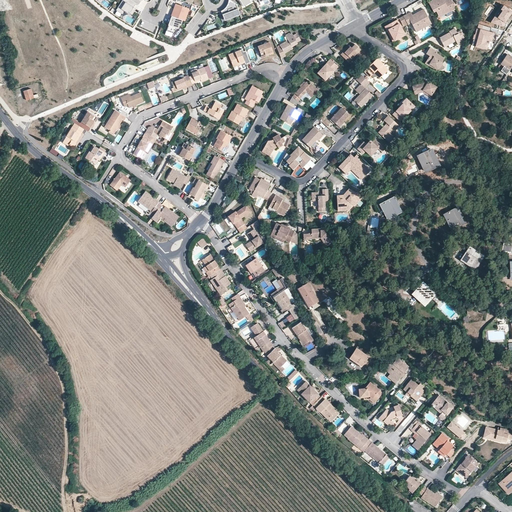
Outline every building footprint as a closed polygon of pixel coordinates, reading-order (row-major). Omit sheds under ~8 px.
[(130,0),(123,0),(122,0),(116,10),(122,14),(125,10),(132,15),(135,11),(133,10),(135,8),(133,7),(136,3),(130,0)] [(223,10),(222,10),(223,14),(225,19),(231,16),(232,18),(240,15),(236,4),(230,0),(228,0),(229,0),(228,2),(228,3),(227,4),(227,6),(225,8),(224,9),(223,9),(223,10)] [(451,0),(445,0),(447,2),(445,2),(443,0),(432,0),(428,2),(434,11),(436,10),(439,15),(449,10),(451,11),(456,8),(451,0)] [(176,4),(172,16),(182,20),(184,21),(189,9),(176,4)] [(493,23),(505,27),(511,15),(511,10),(505,6),(502,10),(504,11),(500,18),(497,16),(493,23)] [(410,12),(399,18),(403,26),(407,24),(408,25),(411,23),(416,32),(426,26),(423,21),(428,19),(423,9),(415,14),(416,16),(413,17),(412,15),(410,12)] [(166,31),(174,34),(179,28),(180,25),(181,25),(182,20),(172,16),(166,31)] [(394,40),(404,35),(396,20),(384,26),(386,31),(388,29),(394,40)] [(189,32),(194,26),(190,22),(185,29),(189,32)] [(491,27),(479,24),(478,29),(477,29),(476,35),(475,35),(472,45),(486,49),(488,43),(489,44),(490,40),(489,40),(489,38),(492,39),(494,33),(490,32),(491,27)] [(451,32),(449,33),(439,38),(443,48),(455,42),(457,46),(462,43),(461,40),(459,37),(462,35),(460,31),(456,33),(454,29),(451,31),(451,32)] [(290,46),(297,43),(300,41),(297,35),(293,37),(291,33),(285,36),(287,41),(279,45),(279,46),(275,47),(280,58),(285,56),(284,54),(292,50),(291,48),(290,46)] [(269,55),(272,54),(268,43),(257,47),(260,57),(268,54),(269,55)] [(360,48),(354,43),(351,47),(349,46),(343,52),(343,51),(340,54),(348,62),(360,48)] [(444,58),(436,53),(437,51),(430,47),(426,53),(430,56),(431,56),(429,58),(428,58),(425,63),(429,66),(430,64),(437,68),(438,68),(442,62),(444,58)] [(238,64),(244,62),(239,50),(227,55),(231,65),(237,63),(238,64)] [(500,71),(506,75),(511,65),(511,58),(506,54),(500,63),(503,66),(500,71)] [(382,64),(376,58),(363,71),(369,77),(370,75),(372,77),(377,76),(379,78),(386,71),(380,65),(382,64)] [(317,73),(325,80),(338,67),(330,59),(317,73)] [(444,68),(442,62),(438,68),(437,68),(430,64),(429,66),(436,70),(444,68)] [(188,78),(190,84),(194,83),(193,81),(199,79),(200,81),(200,82),(207,79),(203,68),(196,70),(196,69),(190,72),(191,76),(188,78)] [(369,82),(360,74),(355,79),(360,83),(364,87),(369,82)] [(37,83),(35,76),(35,75),(28,77),(31,85),(37,83)] [(180,88),(187,86),(187,87),(191,86),(190,84),(188,78),(187,75),(170,82),(172,88),(170,89),(171,92),(180,88)] [(305,82),(300,87),(295,93),(293,96),(289,101),(297,105),(299,102),(298,101),(300,98),(306,91),(311,96),(318,89),(317,88),(316,87),(310,82),(308,84),(306,81),(305,82)] [(433,92),(433,91),(436,87),(428,81),(426,84),(424,82),(413,86),(414,92),(423,90),(429,94),(431,91),(433,92)] [(155,88),(153,82),(146,84),(149,90),(155,88)] [(355,89),(360,93),(365,88),(364,87),(360,83),(355,89)] [(255,102),(261,92),(251,86),(243,100),(246,101),(243,104),(250,108),(254,101),(255,102)] [(365,88),(360,93),(353,100),(359,105),(364,100),(366,101),(372,95),(365,88)] [(26,101),(34,98),(31,89),(24,91),(26,101)] [(433,91),(433,92),(430,96),(436,100),(439,95),(433,91)] [(140,93),(131,97),(126,99),(125,97),(121,98),(124,107),(128,106),(129,108),(133,106),(136,105),(144,102),(140,93)] [(403,104),(400,107),(392,115),(400,122),(414,107),(405,99),(401,103),(403,104)] [(209,110),(207,109),(204,107),(201,111),(217,120),(221,111),(218,109),(220,106),(213,102),(211,107),(209,110)] [(240,116),(242,117),(243,118),(247,111),(236,104),(232,111),(231,111),(227,119),(236,124),(240,116)] [(290,116),(293,118),(295,119),(300,111),(287,104),(279,118),(286,122),(290,116)] [(337,126),(343,121),(349,114),(341,107),(330,119),(335,123),(337,126)] [(115,129),(118,125),(121,120),(122,121),(124,117),(114,111),(103,128),(112,134),(115,129)] [(93,121),(96,117),(86,112),(80,122),(89,128),(90,129),(93,125),(91,124),(93,121)] [(390,133),(391,132),(393,130),(394,131),(399,126),(388,116),(383,120),(386,123),(383,127),(384,129),(383,130),(382,129),(379,133),(389,142),(393,138),(390,135),(390,133)] [(195,134),(200,125),(193,121),(194,120),(194,119),(190,118),(184,129),(195,134)] [(89,128),(80,122),(77,127),(82,130),(86,132),(89,128)] [(146,134),(154,139),(156,135),(166,141),(171,133),(169,132),(171,128),(161,122),(158,126),(161,128),(159,132),(151,127),(147,128),(146,130),(148,131),(146,134)] [(75,141),(82,130),(77,127),(73,124),(61,142),(69,147),(70,145),(70,146),(71,146),(72,146),(73,146),(74,145),(74,144),(74,143),(73,142),(72,142),(73,140),(75,141)] [(296,125),(292,133),(294,134),(300,127),(296,125)] [(302,139),(309,146),(316,139),(317,140),(322,135),(314,126),(302,139)] [(224,144),(229,136),(221,131),(216,139),(212,147),(223,153),(228,146),(226,144),(224,144)] [(276,146),(277,148),(282,145),(281,143),(284,140),(281,136),(280,137),(278,133),(272,137),(272,139),(267,140),(261,151),(266,154),(268,152),(270,149),(276,146)] [(146,153),(154,139),(146,134),(144,134),(133,155),(138,158),(142,151),(146,153)] [(384,149),(374,139),(371,142),(369,141),(366,145),(363,142),(357,149),(360,152),(361,151),(363,153),(365,151),(370,156),(377,149),(381,152),(384,149)] [(180,152),(178,151),(176,154),(187,160),(193,149),(184,144),(180,152)] [(98,160),(104,151),(98,147),(96,149),(92,146),(83,158),(93,165),(96,160),(97,159),(98,160)] [(268,152),(266,154),(269,156),(277,148),(276,146),(270,149),(268,152)] [(288,164),(292,168),(298,163),(302,166),(310,158),(302,152),(300,154),(296,149),(294,151),(293,150),(289,155),(290,156),(286,160),(289,163),(288,164)] [(422,166),(425,170),(438,164),(431,149),(418,155),(423,165),(422,166)] [(349,166),(362,178),(369,171),(354,156),(352,158),(350,155),(338,167),(343,172),(349,166)] [(223,161),(213,156),(209,163),(212,165),(206,175),(212,179),(214,175),(215,176),(223,161)] [(185,185),(189,177),(186,175),(185,177),(170,169),(166,177),(174,182),(173,183),(172,185),(178,189),(181,183),(185,185)] [(124,188),(129,181),(118,173),(108,186),(116,191),(120,185),(124,188)] [(264,182),(260,180),(255,177),(249,189),(253,191),(257,194),(263,197),(267,199),(271,193),(267,190),(269,185),(264,182)] [(187,197),(197,202),(199,199),(202,201),(204,195),(201,194),(203,191),(202,190),(203,188),(205,190),(207,186),(194,179),(191,184),(194,186),(192,189),(191,188),(187,197)] [(318,213),(325,212),(324,202),(328,202),(327,189),(322,190),(322,196),(318,196),(318,193),(311,194),(311,201),(318,201),(318,213)] [(337,196),(338,212),(349,211),(354,206),(357,205),(365,197),(349,190),(343,195),(337,196)] [(150,200),(142,194),(137,202),(147,210),(145,213),(145,215),(146,216),(148,216),(148,215),(151,218),(156,211),(157,209),(160,205),(157,203),(158,203),(151,198),(150,200)] [(283,217),(288,207),(280,203),(281,201),(282,200),(274,196),(268,207),(275,211),(275,212),(283,217)] [(387,219),(401,212),(393,198),(381,204),(386,213),(384,214),(387,219)] [(233,224),(236,222),(239,227),(237,229),(240,233),(246,229),(240,219),(250,213),(245,206),(236,213),(235,212),(228,217),(233,224)] [(170,228),(176,220),(168,214),(170,212),(164,207),(160,212),(159,213),(156,211),(151,218),(150,219),(156,224),(159,220),(170,228)] [(448,224),(451,229),(464,222),(457,207),(445,214),(450,223),(448,224)] [(252,225),(255,230),(261,226),(259,221),(252,225)] [(294,232),(289,230),(288,231),(280,227),(281,226),(275,224),(271,235),(276,237),(276,236),(285,240),(284,241),(289,243),(290,239),(293,233),(294,232)] [(328,230),(320,231),(320,229),(311,230),(308,230),(308,231),(308,234),(311,234),(311,239),(320,239),(324,238),(324,241),(328,246),(333,243),(332,241),(335,239),(332,234),(328,234),(328,230)] [(248,234),(252,241),(253,243),(247,247),(250,252),(264,244),(255,230),(248,234)] [(208,244),(203,238),(197,243),(202,249),(208,244)] [(325,248),(328,246),(324,241),(324,238),(320,239),(325,248)] [(470,266),(474,269),(483,256),(469,247),(462,258),(470,265),(470,266)] [(212,275),(220,269),(209,255),(201,261),(205,267),(209,272),(212,275)] [(252,272),(255,277),(264,271),(256,259),(247,265),(252,272)] [(210,276),(212,275),(209,272),(205,267),(202,269),(208,277),(210,276)] [(210,281),(221,296),(228,291),(226,288),(228,286),(223,279),(226,277),(220,269),(212,275),(210,276),(212,280),(210,281)] [(277,290),(279,293),(288,288),(283,277),(277,281),(281,287),(277,290)] [(318,300),(307,281),(297,287),(308,306),(318,300)] [(424,306),(435,295),(423,284),(414,294),(421,302),(420,302),(424,306)] [(394,296),(400,291),(396,286),(386,294),(392,301),(393,300),(394,296)] [(288,288),(279,293),(273,298),(276,304),(277,303),(279,302),(280,304),(279,305),(282,309),(280,310),(283,314),(289,309),(295,320),(302,316),(299,311),(296,305),(288,288)] [(229,306),(239,321),(246,316),(248,315),(250,318),(248,319),(250,321),(253,319),(249,314),(241,303),(243,301),(240,298),(238,294),(231,299),(233,302),(229,306)] [(322,332),(315,320),(311,322),(318,334),(322,332)] [(309,335),(300,322),(291,328),(297,336),(299,334),(300,336),(298,338),(304,346),(310,342),(307,337),(309,335)] [(270,342),(258,323),(253,326),(258,335),(257,335),(254,337),(264,351),(269,348),(267,344),(270,342)] [(356,348),(368,356),(371,353),(359,344),(356,348)] [(274,349),(272,346),(269,348),(264,351),(267,357),(273,363),(274,362),(280,368),(282,367),(287,362),(281,356),(280,356),(277,353),(278,352),(275,349),(274,349)] [(362,366),(368,356),(356,348),(349,358),(362,366)] [(397,357),(395,360),(392,363),(390,361),(385,367),(391,372),(390,373),(397,380),(399,377),(403,372),(408,366),(397,357)] [(290,365),(287,362),(282,367),(285,370),(290,365)] [(290,380),(298,372),(295,370),(287,378),(290,380)] [(397,380),(390,373),(387,377),(395,383),(397,380)] [(420,392),(422,389),(424,386),(420,383),(419,385),(412,379),(403,390),(406,393),(410,388),(414,391),(410,396),(414,399),(417,396),(418,398),(422,394),(420,392)] [(313,405),(318,400),(316,397),(318,394),(305,381),(300,386),(304,390),(301,393),(313,405)] [(358,389),(359,398),(364,397),(370,396),(375,401),(379,397),(376,394),(379,390),(369,382),(364,389),(358,389)] [(409,397),(410,396),(414,391),(410,388),(406,393),(406,394),(409,397)] [(439,396),(437,394),(430,403),(431,404),(435,400),(439,396)] [(440,395),(439,396),(435,400),(438,404),(437,405),(442,411),(441,412),(439,414),(444,418),(453,406),(440,395)] [(326,401),(321,396),(321,397),(318,400),(313,405),(327,419),(336,411),(327,402),(325,405),(323,403),(326,401)] [(438,404),(435,400),(431,404),(441,412),(442,411),(437,405),(438,404)] [(393,419),(393,417),(394,415),(396,414),(397,416),(402,414),(399,405),(394,407),(395,410),(391,412),(392,413),(390,413),(389,412),(386,409),(378,419),(383,423),(384,422),(388,425),(394,423),(393,419)] [(338,413),(336,411),(327,419),(330,421),(338,413)] [(421,434),(417,440),(412,445),(417,449),(430,434),(421,426),(422,425),(418,421),(411,430),(415,433),(416,432),(417,431),(421,434)] [(458,437),(462,432),(451,422),(447,427),(458,437)] [(362,434),(361,435),(360,435),(358,434),(359,433),(351,426),(344,435),(348,438),(347,439),(356,446),(357,444),(361,447),(360,449),(363,452),(364,450),(371,442),(362,434)] [(496,433),(494,432),(482,430),(480,439),(492,441),(492,444),(498,445),(498,444),(498,442),(504,443),(504,441),(504,440),(509,440),(510,432),(497,430),(496,433)] [(454,447),(447,441),(449,439),(442,433),(432,444),(446,456),(447,455),(450,458),(455,452),(452,449),(454,447)] [(371,442),(364,450),(379,462),(386,454),(371,442)] [(389,457),(386,454),(379,462),(382,465),(389,457)] [(465,463),(463,462),(457,470),(467,477),(471,472),(473,470),(474,471),(479,464),(468,456),(466,458),(468,460),(465,463)] [(372,461),(370,463),(376,471),(379,469),(372,461)] [(511,470),(498,483),(505,490),(510,486),(511,488),(511,470)] [(412,477),(410,475),(403,484),(413,492),(421,483),(417,480),(416,481),(412,477)] [(421,497),(436,506),(441,498),(435,493),(424,487),(419,492),(422,495),(421,497)]
